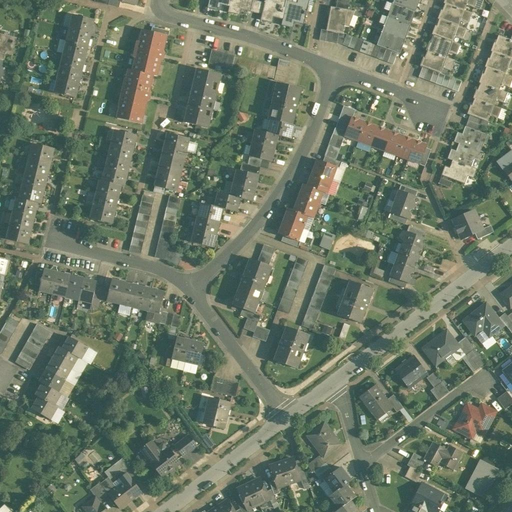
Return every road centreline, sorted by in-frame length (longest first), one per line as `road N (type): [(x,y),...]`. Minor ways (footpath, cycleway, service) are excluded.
road 1 (residential): [(188,289),(263,216),(291,175),(334,68)]
road 2 (residential): [(332,383),(511,246)]
road 3 (residential): [(334,68),(173,17),(158,0)]
road 4 (residential): [(188,289),(287,419)]
road 5 (residential): [(164,511),(287,419)]
road 6 (residential): [(361,465),(482,382)]
road 7 (residential): [(64,233),(94,252),(162,270),(188,289)]
